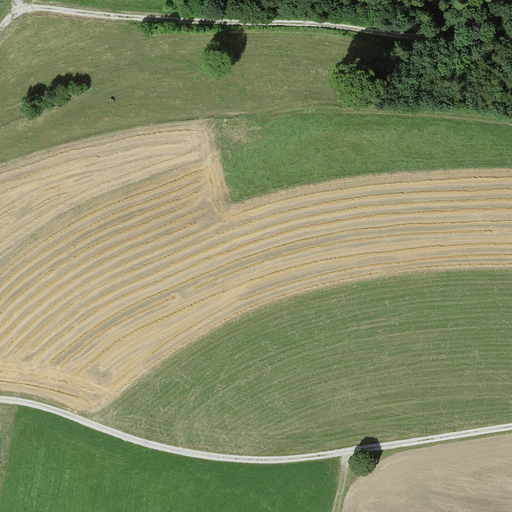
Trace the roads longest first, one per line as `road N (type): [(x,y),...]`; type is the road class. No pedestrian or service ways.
road 1 (track): [(0,399),(173,451),(257,460),(511,426)]
road 2 (track): [(511,41),(22,4)]
road 3 (track): [(272,113),(393,111),(511,125)]
